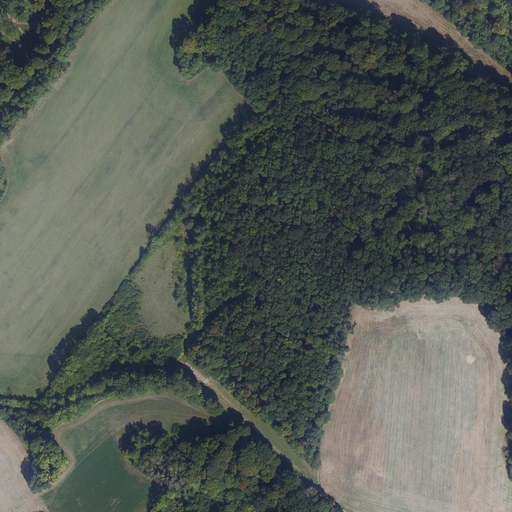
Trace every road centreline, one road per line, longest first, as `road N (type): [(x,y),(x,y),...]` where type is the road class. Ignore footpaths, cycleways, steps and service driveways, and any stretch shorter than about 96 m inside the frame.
road 1 (track): [(0,405),(52,411),(165,376),(217,310),(246,297),(287,312),(306,332),(318,395)]
road 2 (track): [(205,382),(344,511)]
road 3 (unclassified): [(88,0),(0,117)]
